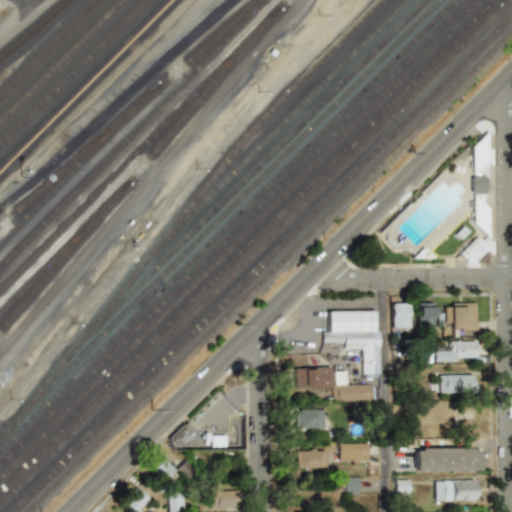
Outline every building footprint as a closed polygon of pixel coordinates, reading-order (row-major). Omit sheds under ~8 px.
[(474,197),(488,184),(476,172),(490,158),(483,151),(491,144),(482,135),(465,152),(472,160),(465,167),(473,174),(462,185),(474,197)] [(408,302),(390,302),(390,327),(408,327),(408,302)] [(415,329),(433,329),(433,302),(415,302),(415,329)] [(473,302),(442,302),(442,329),(473,329),(473,302)] [(376,374),(377,310),(322,310),(322,341),(340,341),(340,348),(359,348),(358,374),(376,374)] [(474,361),(474,340),(443,340),(443,351),(431,351),(431,361),(474,361)] [(328,386),(327,367),(292,368),(292,387),(328,386)] [(472,392),(472,373),(435,373),(435,392),(472,392)] [(366,384),(335,385),(335,400),(366,399),(366,384)] [(321,409),(294,409),(294,427),(321,427),(321,409)] [(224,434),(194,434),(194,431),(186,431),(186,430),(169,430),(169,448),(224,448),(224,434)] [(364,443),(335,443),(335,461),(364,461),(364,443)] [(412,447),(412,470),(477,470),(477,447),(412,447)] [(324,449),(292,449),(292,467),(324,467),(324,449)] [(163,481),(173,470),(161,458),(150,469),(163,481)] [(356,476),(341,476),(341,493),(357,492),(356,476)] [(407,479),(393,480),(394,492),(408,492),(407,479)] [(433,480),(433,500),(473,500),(473,480),(433,480)] [(206,486),(206,507),(234,507),(234,486),(206,486)] [(130,511),(134,511),(147,499),(134,487),(119,501),(130,511)] [(165,511),(178,511),(178,493),(169,494),(170,496),(165,497),(165,511)]
